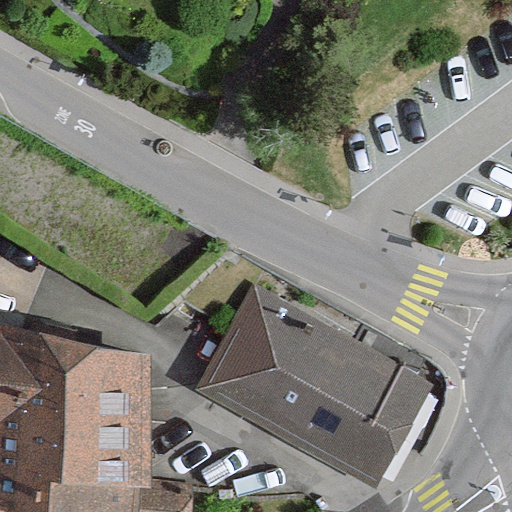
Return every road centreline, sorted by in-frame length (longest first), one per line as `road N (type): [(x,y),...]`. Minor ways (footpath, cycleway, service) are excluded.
road 1 (residential): [(394,287),(135,157),(0,72)]
road 2 (residential): [(394,287),(465,345),(484,372)]
